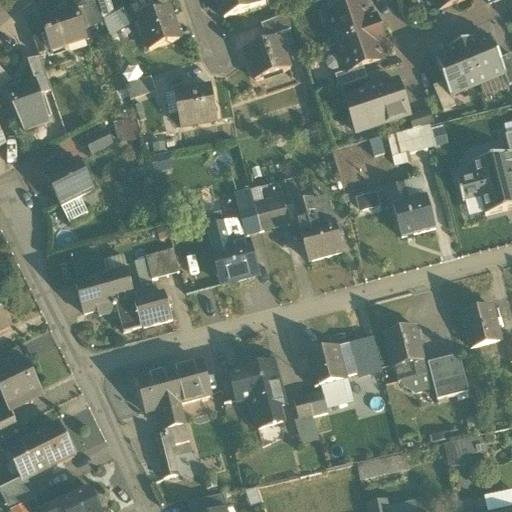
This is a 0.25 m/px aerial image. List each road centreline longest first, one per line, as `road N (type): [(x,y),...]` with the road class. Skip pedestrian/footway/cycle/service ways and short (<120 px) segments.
road 1 (residential): [(511,257),(81,368)]
road 2 (residential): [(0,197),(81,368)]
road 3 (residential): [(511,4),(411,46),(428,113)]
road 4 (residential): [(81,368),(154,511)]
